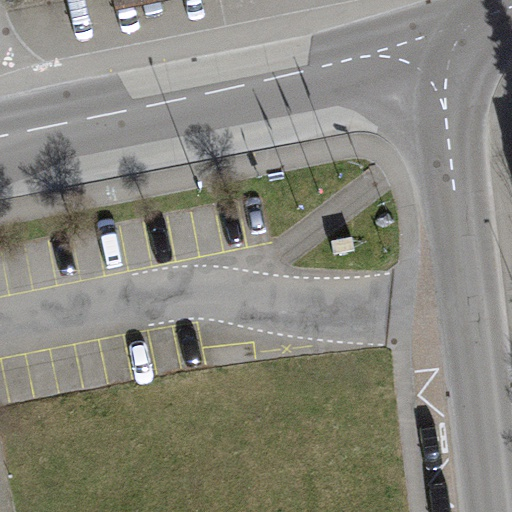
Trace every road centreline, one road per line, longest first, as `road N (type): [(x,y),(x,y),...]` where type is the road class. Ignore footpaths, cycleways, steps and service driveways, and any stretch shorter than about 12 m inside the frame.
road 1 (tertiary): [(9,137),(318,70),(434,36)]
road 2 (tertiary): [(434,36),(469,301)]
road 3 (tertiary): [(495,511),(469,301)]
